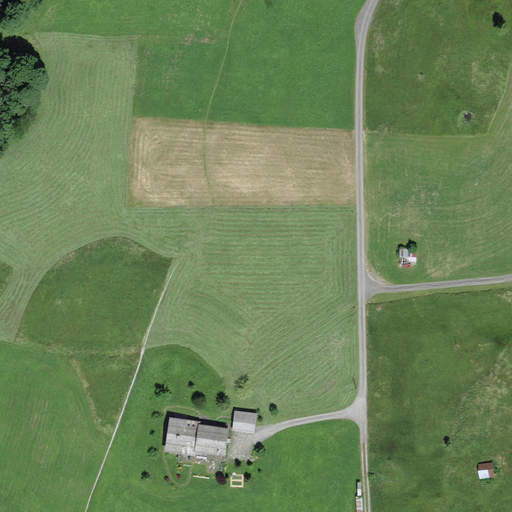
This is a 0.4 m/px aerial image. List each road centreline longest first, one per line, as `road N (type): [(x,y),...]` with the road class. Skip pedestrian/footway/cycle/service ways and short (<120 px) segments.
road 1 (residential): [(373,0),(359,36),(362,291)]
road 2 (residential): [(362,291),(362,414),(297,423),(240,444)]
road 3 (residential): [(511,280),(362,291)]
